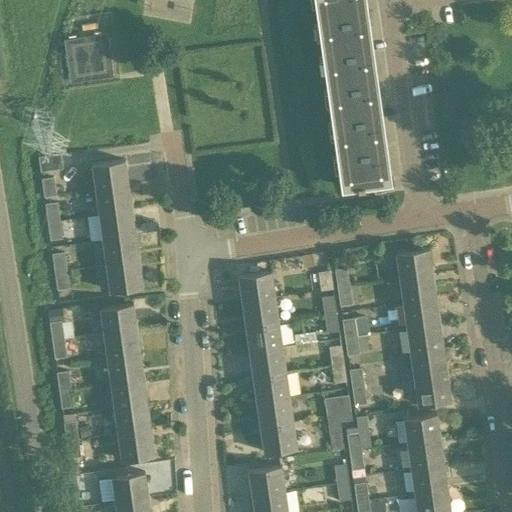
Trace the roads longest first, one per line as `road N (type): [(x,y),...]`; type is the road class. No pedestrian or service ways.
road 1 (residential): [(184,254),(469,213)]
road 2 (residential): [(0,239),(45,511)]
road 3 (residential): [(201,511),(184,254)]
road 4 (residential): [(507,455),(469,213)]
road 5 (residential): [(184,254),(166,132)]
